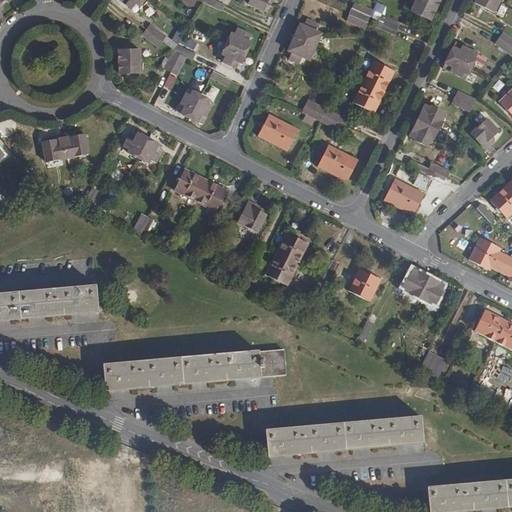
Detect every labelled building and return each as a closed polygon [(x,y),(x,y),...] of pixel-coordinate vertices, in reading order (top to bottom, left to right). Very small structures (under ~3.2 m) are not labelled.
[(182,0),(200,8),(203,2),(197,0),(182,0)] [(268,0),(245,0),(244,4),(260,11),(264,2),(267,4),(268,0)] [(416,0),(416,1),(435,10),(439,0),(416,0)] [(498,2),(494,0),(475,0),(474,2),(494,12),(498,2)] [(431,19),(435,10),(416,1),(411,10),(431,19)] [(221,10),(203,2),(200,8),(218,17),(221,10)] [(355,3),(352,8),(370,17),(373,11),(355,3)] [(370,17),(352,8),(349,16),(367,24),(370,17)] [(380,13),(377,20),(394,27),(397,21),(380,13)] [(367,24),(349,16),(346,21),(365,29),(367,24)] [(375,24),(392,32),(394,27),(377,20),(375,24)] [(307,21),(305,27),(311,30),(317,32),(319,26),(307,21)] [(392,33),(392,32),(375,24),(375,25),(392,33)] [(299,25),(294,37),(305,42),(311,30),(305,27),(299,25)] [(149,27),(146,30),(162,42),(165,39),(149,27)] [(162,42),(146,30),(141,38),(157,49),(162,42)] [(172,40),(178,43),(183,33),(177,30),(172,40)] [(313,52),(315,47),(321,34),(317,32),(311,30),(305,42),(294,37),(292,42),(313,52)] [(237,36),(248,41),(250,37),(239,31),(237,36)] [(226,44),(246,53),(250,43),(248,41),(237,36),(231,34),(226,44)] [(511,49),(511,42),(501,34),(498,39),(511,49)] [(162,44),(173,50),(176,44),(165,38),(162,44)] [(194,50),(197,44),(184,38),(181,45),(194,50)] [(511,53),(511,49),(498,39),(493,45),(510,57),(511,53)] [(313,52),(292,42),(288,51),(292,53),(289,60),(301,65),(305,59),(309,61),(313,52)] [(455,43),(448,55),(471,66),(477,54),(455,43)] [(241,63),(246,53),(226,44),(221,55),(227,57),(239,62),(241,63)] [(119,51),(119,63),(140,62),(140,51),(119,51)] [(180,55),(194,62),(196,59),(178,51),(177,53),(180,55)] [(166,75),(169,77),(180,55),(177,53),(166,75)] [(180,55),(169,77),(178,81),(187,63),(193,66),(194,62),(180,55)] [(471,66),(448,55),(442,68),(465,78),(471,66)] [(236,67),(239,62),(227,57),(225,63),(236,67)] [(362,82),(383,92),(394,71),(373,61),(362,82)] [(140,62),(119,63),(119,74),(140,74),(140,62)] [(229,83),(212,75),(209,81),(226,88),(229,83)] [(374,112),(383,92),(362,82),(353,101),(374,112)] [(177,112),(190,119),(201,96),(188,89),(177,112)] [(511,89),(499,101),(511,115),(511,89)] [(457,98),(472,106),(476,99),(460,92),(457,98)] [(201,96),(190,119),(201,124),(212,102),(201,96)] [(454,103),(470,110),(472,106),(457,98),(454,103)] [(310,101),(307,108),(321,115),(325,108),(324,108),(310,101)] [(441,123),(442,121),(443,117),(441,116),(443,112),(430,106),(429,107),(424,105),(418,119),(426,123),(429,117),(441,123)] [(304,113),(319,121),(322,115),(321,115),(307,108),(304,113)] [(322,115),(342,125),(345,119),(325,108),(321,115),(322,115)] [(268,115),(258,136),(287,150),(297,129),(268,115)] [(322,115),(319,121),(339,131),(342,125),(322,115)] [(434,139),(441,123),(429,117),(426,123),(418,119),(415,123),(424,127),(421,132),(434,139)] [(486,120),(499,133),(500,132),(487,119),(486,120)] [(493,138),(499,133),(486,120),(471,134),(485,148),(495,140),(493,138)] [(431,144),(434,139),(421,132),(424,127),(415,123),(409,135),(415,138),(414,139),(427,146),(428,143),(431,144)] [(138,158),(148,139),(137,134),(135,136),(129,133),(124,146),(129,148),(127,152),(138,158)] [(78,136),(62,139),(67,162),(92,157),(88,138),(79,140),(78,136)] [(67,162),(62,139),(55,140),(55,145),(46,146),(50,166),(67,162)] [(158,144),(148,139),(138,158),(148,163),(150,159),(155,162),(162,149),(157,147),(158,144)] [(328,145),(318,166),(346,181),(357,159),(328,145)] [(409,166),(426,174),(429,169),(412,160),(409,166)] [(429,169),(447,178),(449,172),(432,163),(429,169)] [(32,186),(36,183),(27,171),(26,172),(22,167),(17,171),(30,187),(32,186)] [(194,201),(205,180),(184,169),(173,191),(194,201)] [(444,183),(447,178),(429,169),(426,174),(444,183)] [(418,175),(413,185),(426,191),(431,180),(418,175)] [(395,179),(385,200),(412,214),(423,193),(395,179)] [(225,190),(205,180),(194,201),(215,212),(225,190)] [(511,212),(511,192),(506,186),(490,200),(507,217),(511,212)] [(97,192),(91,189),(82,206),(88,209),(97,192)] [(259,207),(248,201),(238,219),(258,229),(266,214),(257,210),(259,207)] [(489,222),(495,217),(481,202),(475,208),(489,222)] [(135,233),(143,215),(141,214),(132,232),(135,233)] [(146,217),(143,215),(135,233),(138,235),(146,217)] [(152,220),(146,217),(138,235),(144,238),(152,220)] [(276,254),(297,265),(309,243),(286,232),(276,254)] [(491,267),(501,272),(509,256),(500,251),(501,248),(480,237),(469,259),(489,269),(491,267)] [(288,285),(297,265),(276,254),(266,274),(288,285)] [(511,257),(509,256),(501,272),(510,276),(508,279),(511,280),(511,257)] [(379,279),(359,269),(348,290),(368,301),(379,279)] [(406,290),(410,292),(415,282),(422,284),(426,276),(414,269),(411,275),(409,274),(403,286),(407,288),(406,290)] [(410,292),(423,300),(426,301),(431,290),(426,287),(431,278),(426,276),(422,284),(415,282),(410,292)] [(431,290),(426,301),(430,303),(431,300),(435,303),(442,291),(440,290),(443,284),(431,278),(426,287),(431,290)] [(97,287),(0,295),(0,322),(99,313),(97,287)] [(474,330),(496,341),(507,321),(485,309),(474,330)] [(362,330),(364,331),(372,314),(371,313),(362,330)] [(372,314),(364,331),(368,333),(376,316),(372,314)] [(511,323),(507,321),(496,341),(511,349),(511,323)] [(428,352),(431,354),(440,336),(436,335),(428,352)] [(431,354),(434,356),(443,338),(440,336),(431,354)] [(434,356),(439,359),(449,341),(443,338),(434,356)] [(449,341),(439,359),(446,362),(454,344),(449,341)] [(284,350),(103,365),(105,391),(275,377),(286,376),(284,350)] [(420,418),(267,432),(269,458),(422,444),(420,418)] [(117,511),(114,467),(85,469),(88,511),(117,511)] [(511,480),(427,487),(429,511),(448,511),(511,506),(511,480)]
